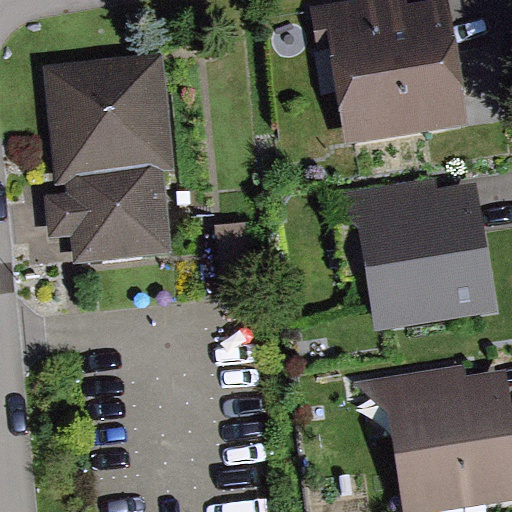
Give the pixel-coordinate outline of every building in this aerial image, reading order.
[(345,141),(467,123),(449,0),(405,7),(404,0),(365,0),(313,8),(319,49),(331,48),(345,141)] [(73,264),(173,253),(164,170),(176,169),(163,55),(42,68),(56,186),(65,185),(66,191),(45,193),(48,219),(50,239),(71,237),(73,264)] [(376,333),(499,312),(476,179),(437,186),(434,171),(351,186),(376,333)] [(218,290),(257,286),(251,223),(213,226),(218,290)] [(406,511),(432,511),(511,499),(511,405),(506,370),(465,376),(464,367),(358,383),(390,414),(406,511)]
